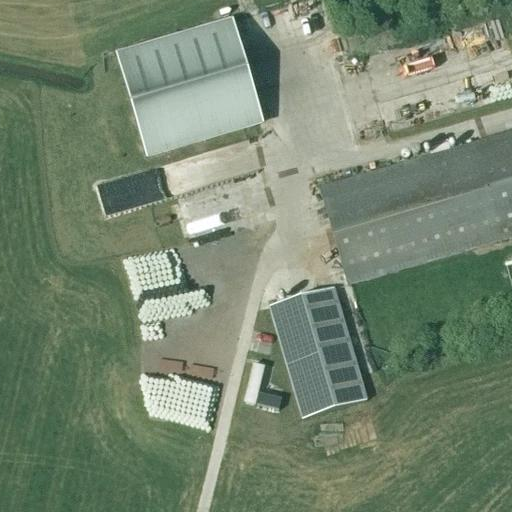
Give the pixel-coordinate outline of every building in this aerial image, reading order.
[(231,21),(114,55),(146,162),(263,127),(231,21)] [(437,62),(439,72),(464,67),(462,56),(437,62)] [(431,64),(408,71),(412,83),(435,76),(431,64)] [(511,134),(319,191),(348,287),(511,239),(511,134)] [(269,308),(301,420),(364,402),(332,290),(269,308)]
